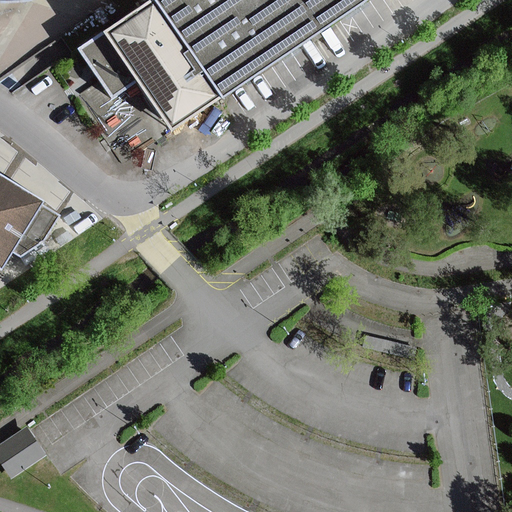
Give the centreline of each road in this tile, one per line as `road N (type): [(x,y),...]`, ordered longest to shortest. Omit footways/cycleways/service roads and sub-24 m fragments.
road 1 (residential): [(441,0),(175,181),(141,195)]
road 2 (residential): [(0,106),(100,186),(141,195)]
